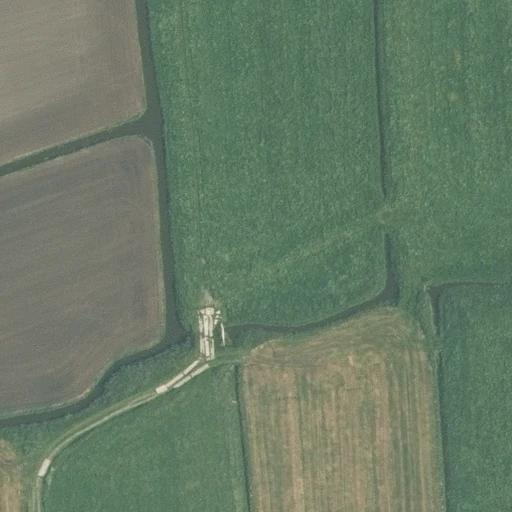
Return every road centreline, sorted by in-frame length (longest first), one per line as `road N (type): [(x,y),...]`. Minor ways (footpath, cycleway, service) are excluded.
road 1 (track): [(404,0),(411,147),(402,199),(202,238),(204,354),(65,434),(39,469),(36,511)]
road 2 (track): [(511,468),(480,334),(392,336),(401,511)]
road 3 (track): [(202,238),(185,0)]
road 4 (track): [(392,336),(204,354)]
road 5 (track): [(392,336),(415,260),(402,199)]
